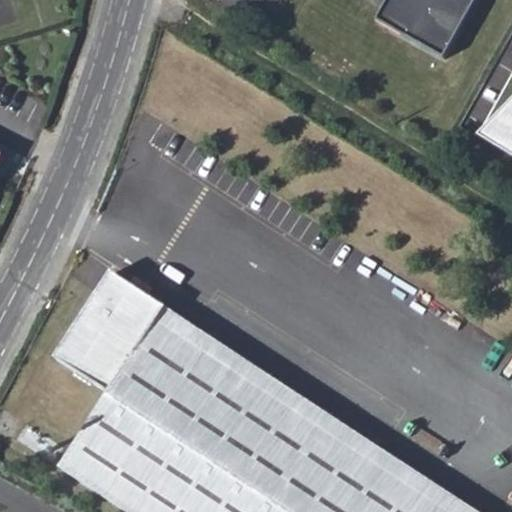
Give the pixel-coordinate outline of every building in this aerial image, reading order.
[(388,0),(377,21),(445,60),(478,0),(388,0)] [(511,81),(480,138),(511,156),(511,81)] [(131,285),(112,274),(57,360),(111,395),(62,470),(125,511),(444,511),(158,324),(168,309),(148,296),(131,285)] [(137,277),(131,285),(148,296),(154,288),(137,277)] [(476,511),(168,309),(158,324),(444,511),(476,511)]
